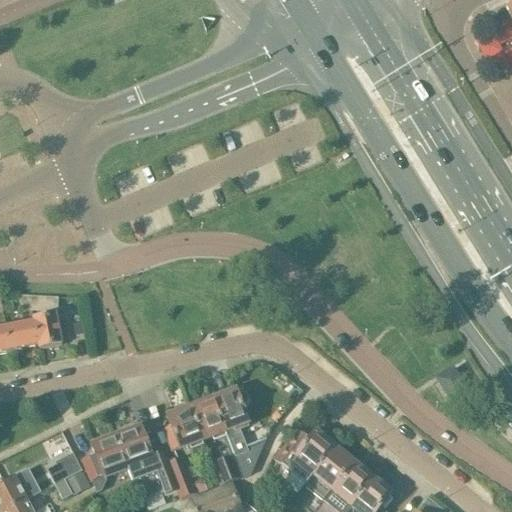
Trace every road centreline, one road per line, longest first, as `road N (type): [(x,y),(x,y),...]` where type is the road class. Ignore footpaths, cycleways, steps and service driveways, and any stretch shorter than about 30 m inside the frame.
road 1 (residential): [(511,477),(408,401),(272,259),(199,243),(116,266),(74,167)]
road 2 (residential): [(480,511),(272,351),(230,348),(0,397)]
road 3 (primary): [(321,46),(511,343)]
road 4 (residential): [(305,17),(88,115),(70,136),(74,167)]
road 5 (primary): [(511,259),(361,13)]
road 6 (residential): [(74,167),(100,137),(185,112),(298,64),(321,46)]
road 7 (residential): [(511,143),(450,38),(448,22),(465,0)]
